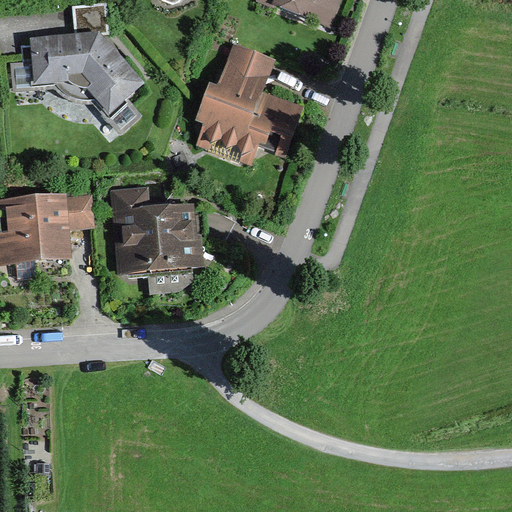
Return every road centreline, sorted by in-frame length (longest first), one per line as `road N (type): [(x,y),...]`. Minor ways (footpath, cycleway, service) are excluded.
road 1 (residential): [(388,0),(292,259),(265,310),(232,333),(198,342),(0,352)]
road 2 (track): [(511,459),(460,466),(366,458),(281,429),(229,394),(198,342)]
